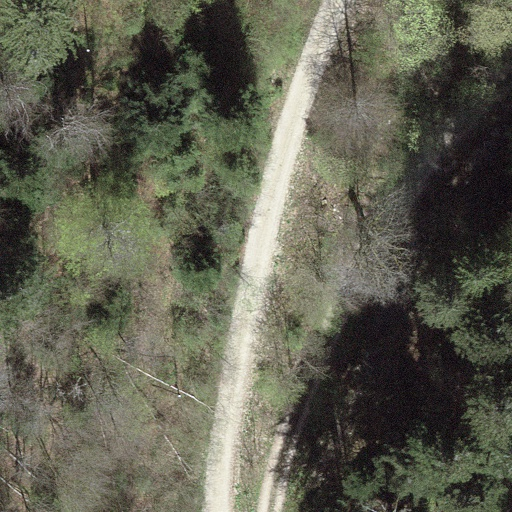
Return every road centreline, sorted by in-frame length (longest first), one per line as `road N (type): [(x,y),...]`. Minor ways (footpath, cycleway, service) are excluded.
road 1 (track): [(211,511),(232,387),(303,114),(345,0)]
road 2 (track): [(511,60),(488,77),(411,174),(289,438),(276,511)]
